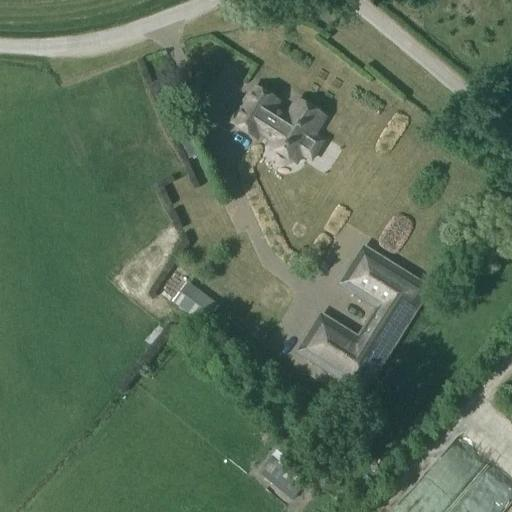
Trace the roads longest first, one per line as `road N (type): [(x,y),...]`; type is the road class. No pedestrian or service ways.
road 1 (unclassified): [(511,144),(342,0)]
road 2 (unclassified): [(215,0),(69,44),(0,46)]
